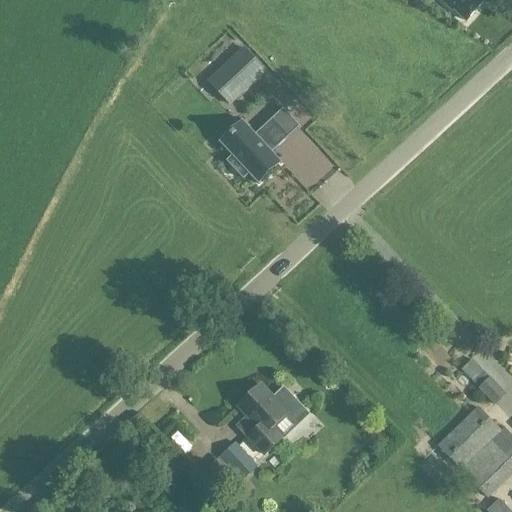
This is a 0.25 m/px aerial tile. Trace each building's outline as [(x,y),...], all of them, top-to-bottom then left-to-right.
[(442,0),(450,7),(450,6),(468,22),(488,1),(487,0),(442,0)] [(210,82),(233,109),(271,72),(248,45),(210,82)] [(224,145),(221,142),(220,143),(233,157),(228,162),(244,180),(249,175),(259,186),(261,185),(258,182),(279,163),(281,165),(283,164),(273,153),(289,139),(272,121),(256,136),(243,121),(242,123),(244,125),(224,145)] [(474,361),(463,371),(480,388),(479,390),(497,407),(508,396),(491,378),(490,378),(474,361)] [(285,441),(274,430),(299,406),(284,390),(273,399),(262,388),(240,409),(250,418),(239,428),(266,458),(285,441)] [(479,408),(439,447),(489,501),(511,478),(511,435),(505,428),(502,431),(479,408)] [(259,468),(236,443),(219,459),(242,483),(259,468)] [(511,511),(500,500),(488,511),(511,511)]
